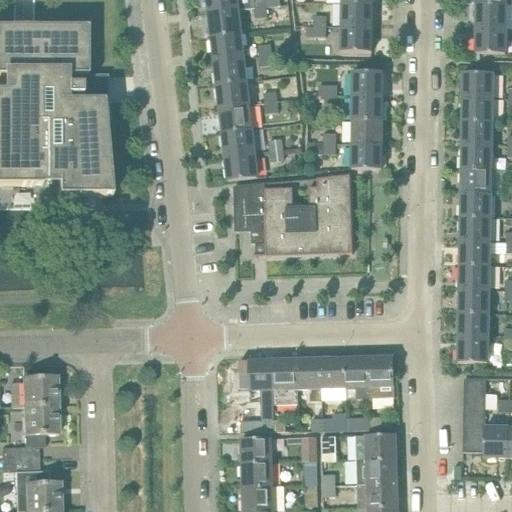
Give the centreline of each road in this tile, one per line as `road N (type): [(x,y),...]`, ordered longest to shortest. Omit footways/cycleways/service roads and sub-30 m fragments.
road 1 (residential): [(190,339),(150,0)]
road 2 (residential): [(425,0),(419,332)]
road 3 (residential): [(190,339),(419,332)]
road 4 (residential): [(419,332),(421,511)]
road 5 (residential): [(196,511),(190,339)]
road 6 (residential): [(104,511),(99,343)]
